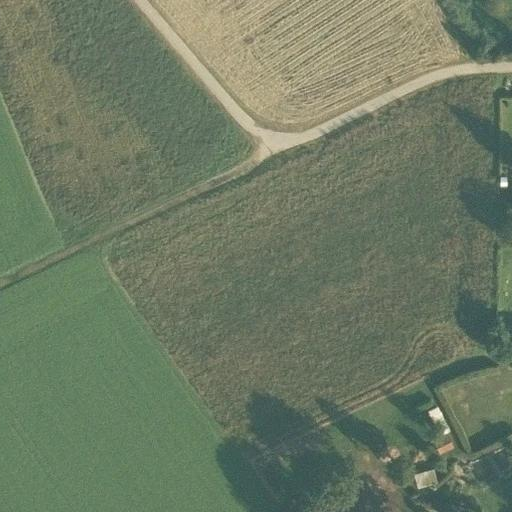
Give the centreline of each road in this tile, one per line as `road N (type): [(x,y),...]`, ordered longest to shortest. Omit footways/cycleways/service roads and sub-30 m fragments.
road 1 (unclassified): [(138,0),(266,145),(298,141),(454,66),(511,67)]
road 2 (track): [(0,281),(298,141)]
